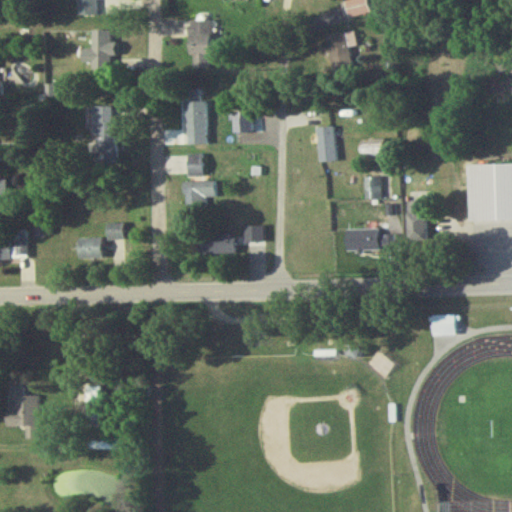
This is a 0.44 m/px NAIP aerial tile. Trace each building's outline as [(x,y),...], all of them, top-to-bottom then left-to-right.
[(97,20),(96,3),(111,3),(110,0),(73,0),(74,20),(97,20)] [(370,16),(364,0),(361,0),(343,7),(349,24),(370,16)] [(189,75),(210,75),(210,25),(189,25),(189,75)] [(91,35),(91,75),(111,75),(111,35),(91,35)] [(356,51),(354,35),(325,40),(331,77),(352,73),(349,52),(356,51)] [(206,149),(206,106),(186,106),(186,149),(206,149)] [(93,166),(116,167),(118,111),(95,110),(93,166)] [(318,166),(336,166),(334,131),(317,131),(318,166)] [(382,144),(360,145),(360,161),(382,161),(382,144)] [(203,158),(187,158),(187,181),(203,181),(203,158)] [(511,225),(511,168),(466,169),(467,226),(511,225)] [(0,172),(0,219),(1,219),(1,202),(8,202),(8,184),(1,184),(1,173),(0,172)] [(379,182),(369,182),(370,202),(380,201),(379,182)] [(216,203),(216,185),(185,185),(185,214),(206,214),(206,203),(216,203)] [(406,206),(406,248),(426,248),(426,206),(406,206)] [(125,244),(125,227),(107,227),(107,244),(125,244)] [(244,232),(244,247),(263,247),(263,232),(244,232)] [(343,234),(343,257),(378,257),(378,234),(343,234)] [(197,260),(236,260),(236,239),(197,239),(197,260)] [(104,243),(78,243),(78,263),(104,263),(104,243)] [(27,245),(0,245),(0,263),(27,264),(27,245)] [(453,320),(429,320),(429,341),(453,341),(453,320)] [(6,433),(25,433),(25,443),(40,443),(40,400),(6,400),(6,433)] [(104,404),(87,404),(87,427),(104,427),(104,404)] [(88,454),(115,454),(115,437),(88,437),(88,454)]
